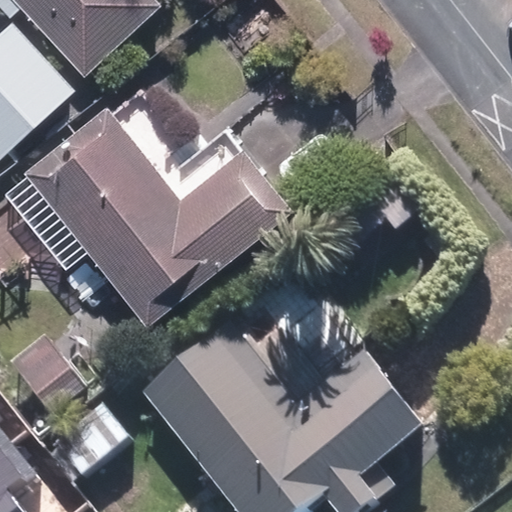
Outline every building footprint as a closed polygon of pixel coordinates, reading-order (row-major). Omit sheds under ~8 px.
[(49,0),(99,54),(159,0),(49,0)] [(87,87),(24,21),(0,44),(0,110),(30,141),(87,87)] [(134,113),(63,173),(166,293),(278,199),(235,148),(194,183),(134,113)] [(245,337),(176,388),(269,511),(309,511),(431,421),(383,358),(304,416),(245,337)] [(84,393),(50,341),(10,367),(44,420),(84,393)] [(132,443),(105,408),(37,460),(65,496),(132,443)] [(0,511),(23,511),(12,498),(32,482),(0,441),(0,511)]
